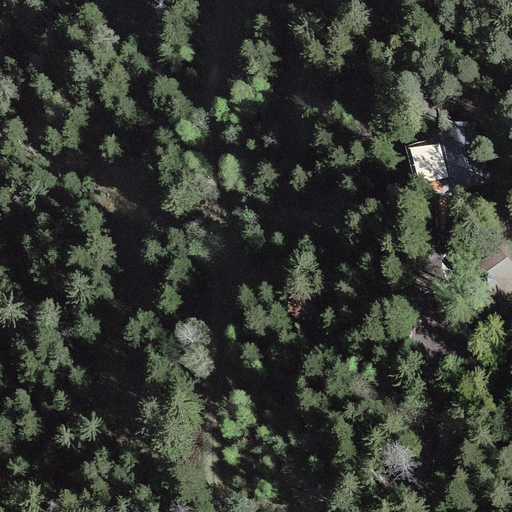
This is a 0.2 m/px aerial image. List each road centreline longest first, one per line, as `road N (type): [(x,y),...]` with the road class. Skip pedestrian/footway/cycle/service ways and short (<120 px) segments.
road 1 (track): [(221,511),(217,452),(243,0)]
road 2 (unclassified): [(436,511),(432,329)]
